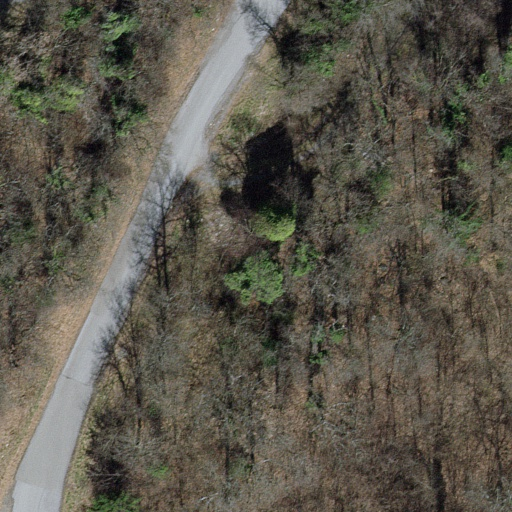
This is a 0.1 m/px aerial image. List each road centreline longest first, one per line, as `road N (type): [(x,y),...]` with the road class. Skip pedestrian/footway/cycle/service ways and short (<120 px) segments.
road 1 (unclassified): [(34,511),(73,390),(189,126),(260,0)]
road 2 (track): [(176,156),(222,177),(297,164),(417,0)]
